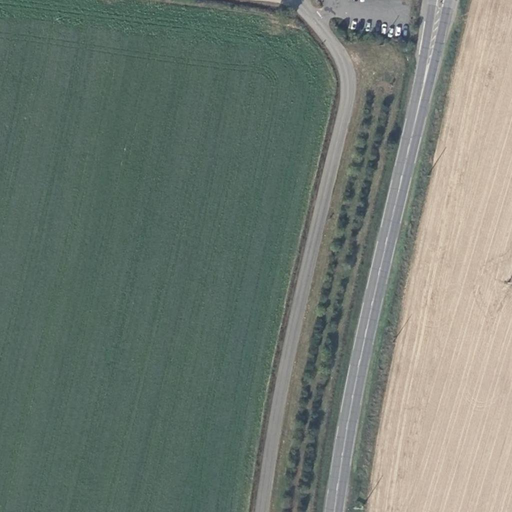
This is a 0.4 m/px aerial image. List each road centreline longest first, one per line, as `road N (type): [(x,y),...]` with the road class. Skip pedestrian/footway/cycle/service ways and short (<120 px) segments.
road 1 (unclassified): [(264,511),(346,94),(340,60),(304,0)]
road 2 (primary): [(336,511),(424,86)]
